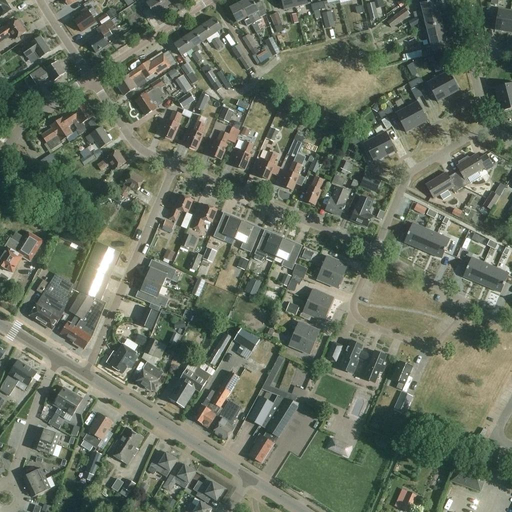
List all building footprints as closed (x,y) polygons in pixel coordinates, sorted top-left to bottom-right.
[(7,5),(3,0),(0,0),(0,17),(10,11),(10,10),(11,9),(12,8),(9,4),(8,5),(7,5)] [(154,15),(164,8),(158,0),(152,0),(147,4),(154,15)] [(158,0),(164,8),(174,1),(173,0),(158,0)] [(249,19),(252,25),(252,26),(256,23),(262,21),(260,18),(266,15),(261,1),(255,4),(253,0),(246,0),(240,3),(249,19)] [(279,0),(282,10),(294,7),(292,0),(279,0)] [(350,0),(326,0),(324,0),(327,12),(352,6),(350,0)] [(398,4),(395,0),(390,4),(394,8),(398,5),(398,4)] [(421,16),(439,12),(436,0),(435,0),(421,4),(423,10),(420,11),(420,12),(414,14),(415,17),(421,16)] [(249,19),(240,3),(230,8),(237,23),(244,19),(248,27),(252,25),(249,19)] [(371,21),(379,19),(375,3),(367,5),(371,21)] [(362,6),(355,8),(357,15),(364,13),(362,6)] [(89,12),(86,8),(81,11),(83,14),(73,21),(81,32),(96,22),(93,18),(97,15),(93,9),(89,12)] [(392,29),(411,15),(406,9),(387,22),(392,29)] [(110,19),(117,15),(114,10),(107,14),(110,19)] [(495,31),(507,33),(510,12),(498,10),(495,31)] [(326,30),(336,28),(332,12),(323,14),(326,30)] [(425,21),(427,27),(442,23),(439,12),(421,16),(422,21),(425,21)] [(101,25),(109,20),(106,14),(98,20),(101,25)] [(279,14),(271,16),(275,27),(281,25),(283,25),(279,14)] [(205,24),(220,48),(223,46),(218,39),(220,37),(217,32),(222,29),(215,18),(205,24)] [(24,25),(19,19),(17,21),(17,20),(10,24),(9,22),(0,28),(0,40),(11,34),(15,39),(25,32),(22,27),(24,25)] [(417,19),(408,24),(412,30),(420,25),(417,19)] [(95,53),(108,44),(105,38),(111,34),(109,31),(115,27),(111,21),(99,29),(101,32),(87,41),(95,53)] [(256,23),(252,26),(256,33),(260,31),(256,23)] [(442,23),(427,27),(428,34),(426,34),(427,39),(445,35),(442,23)] [(195,31),(202,42),(207,39),(211,43),(213,42),(218,50),(220,48),(205,24),(195,31)] [(281,25),(275,27),(278,34),(284,32),(281,25)] [(185,38),(200,62),(203,60),(200,55),(202,53),(197,46),(202,42),(195,31),(185,38)] [(445,35),(427,39),(428,45),(431,44),(433,51),(448,47),(445,35)] [(39,58),(50,51),(40,36),(25,46),(21,49),(27,59),(36,53),(39,58)] [(254,56),(260,53),(249,36),(243,39),(254,56)] [(197,64),(200,62),(185,38),(174,45),(181,56),(187,52),(191,57),(192,56),(197,64)] [(265,42),(271,52),(278,49),(272,38),(265,42)] [(401,51),(421,42),(419,38),(399,46),(401,51)] [(116,43),(112,47),(117,53),(121,50),(116,43)] [(238,45),(232,49),(238,59),(239,59),(247,70),(252,67),(238,45)] [(156,72),(158,75),(176,63),(168,52),(164,55),(163,54),(144,67),(142,64),(136,68),(137,69),(115,83),(124,96),(136,88),(136,89),(146,83),(144,80),(156,72)] [(258,62),(261,68),(267,64),(264,59),(258,62)] [(65,73),(57,61),(45,69),(43,66),(29,75),(36,84),(49,76),(53,81),(65,73)] [(412,64),(407,67),(413,77),(418,74),(412,64)] [(434,66),(436,72),(443,71),(442,64),(434,66)] [(188,77),(193,73),(187,65),(182,68),(188,77)] [(172,81),(179,76),(176,71),(168,75),(172,81)] [(231,87),(221,71),(217,74),(227,89),(231,87)] [(210,73),(206,75),(213,86),(216,92),(222,88),(219,82),(212,72),(210,73)] [(448,96),(459,90),(448,72),(438,78),(448,96)] [(420,77),(415,80),(418,86),(424,83),(420,77)] [(437,102),(448,96),(438,78),(427,84),(437,102)] [(157,92),(165,86),(161,80),(152,86),(157,92)] [(418,86),(415,80),(409,83),(412,89),(418,86)] [(511,83),(495,88),(498,100),(511,96),(511,83)] [(145,116),(156,109),(151,102),(156,99),(151,91),(136,101),(145,116)] [(7,92),(0,96),(0,97),(3,102),(11,97),(7,92)] [(184,109),(195,101),(190,94),(179,102),(184,109)] [(203,112),(209,98),(202,94),(196,109),(203,112)] [(511,96),(498,100),(501,112),(511,109),(511,96)] [(247,110),(249,105),(239,101),(237,106),(247,110)] [(377,102),(373,109),(379,113),(383,106),(377,102)] [(71,121),(73,123),(78,130),(76,131),(79,136),(87,131),(82,124),(93,116),(85,103),(69,113),(70,113),(74,120),(71,121)] [(416,127),(427,122),(417,103),(406,108),(416,127)] [(390,107),(384,110),(387,116),(393,113),(390,107)] [(405,133),(416,127),(406,108),(395,114),(405,133)] [(230,124),(234,113),(224,109),(220,120),(230,124)] [(387,116),(384,110),(379,113),(382,119),(387,116)] [(178,124),(182,114),(174,111),(170,121),(168,120),(162,135),(173,139),(179,125),(178,124)] [(51,128),(41,135),(51,150),(54,148),(61,143),(60,142),(67,137),(70,142),(76,138),(68,126),(73,123),(71,121),(74,120),(70,113),(69,113),(61,119),(61,118),(49,126),(51,128)] [(181,120),(190,124),(193,119),(184,115),(181,120)] [(201,134),(206,124),(198,121),(194,131),(192,130),(186,145),(197,150),(203,135),(201,134)] [(110,142),(101,127),(85,137),(90,144),(94,141),(100,149),(110,142)] [(247,138),(250,131),(244,128),(241,135),(247,138)] [(266,139),(273,142),(278,131),(271,128),(266,139)] [(226,145),(230,135),(222,131),(218,141),(216,141),(210,155),(221,160),(227,145),(226,145)] [(385,157),(396,151),(386,132),(375,138),(385,157)] [(298,154),(304,139),(296,136),(288,156),(296,159),(298,154)] [(351,139),(354,145),(360,142),(356,136),(351,139)] [(374,162),(385,157),(375,138),(364,144),(374,162)] [(240,151),(234,165),(245,170),(248,161),(251,155),(252,152),(251,152),(254,145),(246,141),(241,151),(240,151)] [(115,170),(125,163),(117,151),(106,158),(107,159),(97,165),(101,171),(111,164),(115,170)] [(264,161),(258,176),(269,180),(271,174),(277,176),(281,168),(275,166),(273,165),(277,155),(270,151),(265,162),(264,161)] [(85,167),(96,159),(93,153),(81,162),(85,167)] [(306,157),(298,154),(296,159),(295,162),(302,165),(303,165),(306,157)] [(459,170),(454,174),(462,187),(470,183),(467,178),(482,169),(484,168),(486,171),(493,166),(493,165),(486,155),(480,159),(477,154),(470,158),(468,156),(458,162),(459,164),(456,166),(459,170)] [(51,156),(45,159),(52,170),(58,167),(51,156)] [(317,174),(322,163),(315,160),(310,172),(317,174)] [(288,171),(281,186),(293,190),(296,183),(301,185),(304,178),(297,175),(302,165),(295,162),(294,161),(289,172),(288,171)] [(350,173),(353,166),(343,161),(338,172),(346,175),(347,172),(350,173)] [(85,167),(81,162),(74,166),(78,172),(85,167)] [(446,172),(425,184),(433,198),(439,195),(443,200),(451,195),(447,190),(451,188),(454,192),(462,187),(454,174),(448,177),(446,172)] [(138,192),(145,181),(132,173),(126,184),(126,185),(120,195),(127,199),(133,188),(138,192)] [(365,173),(360,187),(376,194),(381,180),(365,173)] [(320,190),(324,180),(316,177),(311,187),(310,186),(303,200),(315,205),(321,190),(320,190)] [(357,190),(360,183),(354,180),(351,187),(357,190)] [(336,187),(332,198),(331,198),(326,210),(340,216),(346,204),(345,203),(350,192),(336,187)] [(488,200),(496,204),(500,197),(492,193),(488,200)] [(121,206),(124,201),(116,195),(112,201),(121,206)] [(187,213),(193,200),(181,195),(175,209),(174,208),(169,219),(176,222),(180,210),(187,213)] [(369,214),(374,202),(361,197),(351,221),(367,228),(372,215),(369,214)] [(492,211),(496,204),(488,200),(484,206),(492,211)] [(212,223),(217,210),(205,205),(200,218),(198,218),(193,229),(200,232),(205,220),(212,223)] [(460,219),(463,213),(456,209),(453,215),(460,219)] [(235,239),(242,222),(238,221),(239,219),(231,215),(227,226),(219,223),(214,237),(224,241),(227,235),(235,239)] [(171,234),(174,225),(166,221),(164,227),(166,228),(164,231),(171,234)] [(242,222),(235,239),(243,242),(240,248),(251,253),(257,239),(249,236),(254,225),(247,222),(246,224),(242,222)] [(413,224),(404,243),(410,246),(417,249),(425,229),(413,224)] [(84,250),(90,238),(67,227),(61,239),(84,250)] [(425,229),(417,249),(426,252),(429,254),(437,234),(425,229)] [(12,273),(17,266),(21,259),(22,257),(24,259),(30,262),(43,241),(28,232),(20,245),(20,246),(19,245),(15,242),(14,241),(13,241),(11,240),(10,239),(5,247),(7,248),(3,255),(0,252),(0,267),(4,270),(5,268),(12,273)] [(255,255),(253,259),(263,263),(265,259),(273,262),(276,256),(283,240),(279,238),(280,236),(272,233),(268,244),(260,241),(255,254),(255,255)] [(437,234),(429,254),(442,259),(450,240),(437,234)] [(189,249),(193,238),(186,235),(182,246),(189,249)] [(283,240),(276,256),(284,260),(281,266),(292,270),(298,257),(290,254),(295,243),(288,239),(287,242),(283,240)] [(100,300),(112,272),(120,253),(96,243),(88,262),(79,283),(77,282),(73,292),(79,294),(80,292),(81,292),(100,300)] [(212,264),(217,253),(208,249),(203,260),(212,264)] [(311,262),(314,254),(306,251),(303,259),(311,262)] [(170,267),(175,258),(167,254),(163,264),(170,267)] [(197,272),(203,257),(197,254),(191,269),(197,272)] [(322,268),(343,277),(348,265),(327,256),(322,268)] [(246,271),(249,261),(242,258),(238,268),(246,271)] [(472,258),(463,277),(476,283),(484,263),(472,258)] [(484,263),(476,283),(488,288),(496,269),(484,263)] [(146,279),(162,286),(166,278),(172,280),(178,283),(181,276),(175,273),(176,270),(163,264),(160,272),(149,267),(145,274),(148,275),(146,279)] [(293,275),(304,280),(308,270),(297,265),(293,275)] [(338,289),(343,277),(322,268),(317,280),(338,289)] [(496,269),(488,288),(501,294),(509,274),(496,269)] [(288,287),(292,277),(286,275),(282,285),(288,287)] [(300,285),(303,280),(294,276),(292,281),(300,285)] [(55,288),(43,280),(36,291),(43,295),(30,316),(52,329),(58,319),(59,320),(74,286),(61,278),(55,288)] [(192,295),(199,298),(206,281),(199,278),(192,295)] [(142,282),(139,289),(150,294),(147,302),(151,303),(160,307),(161,305),(165,307),(169,299),(165,297),(159,294),(162,286),(146,279),(144,283),(142,282)] [(295,292),(298,284),(292,281),(288,289),(295,292)] [(256,298),(260,288),(251,284),(250,283),(246,293),(256,298)] [(308,301),(328,310),(334,298),(313,289),(308,301)] [(68,322),(60,334),(76,344),(76,347),(78,348),(81,348),(84,349),(91,337),(92,337),(103,309),(105,303),(100,300),(81,292),(80,292),(68,311),(75,315),(70,323),(68,322)] [(328,310),(308,301),(303,313),(312,317),(323,322),(328,310)] [(296,316),(300,308),(290,303),(286,312),(296,316)] [(152,331),(159,314),(146,308),(138,325),(152,331)] [(294,334),(314,343),(320,331),(299,322),(294,334)] [(241,330),(234,341),(253,353),(259,341),(241,330)] [(215,367),(233,338),(226,334),(208,363),(215,367)] [(309,355),(314,343),(294,334),(289,346),(309,355)] [(140,336),(137,345),(145,348),(148,339),(140,336)] [(154,358),(161,344),(151,339),(144,353),(154,358)] [(361,350),(363,346),(351,341),(347,349),(342,347),(342,346),(334,343),(327,358),(336,362),(340,354),(344,356),(344,357),(346,358),(342,367),(354,372),(358,362),(356,361),(358,357),(361,350)] [(110,358),(107,363),(110,366),(123,374),(128,367),(131,369),(139,355),(123,345),(117,354),(113,360),(110,358)] [(488,380),(496,365),(461,347),(454,361),(463,366),(455,382),(470,390),(478,374),(488,380)] [(361,350),(358,357),(370,362),(369,366),(363,379),(375,384),(380,372),(383,373),(383,372),(386,366),(382,365),(386,356),(375,351),(373,355),(361,350)] [(258,367),(264,356),(259,353),(252,363),(258,367)] [(260,367),(270,371),(275,359),(266,355),(260,367)] [(280,357),(262,390),(295,403),(297,397),(271,387),(285,360),(280,357)] [(28,387),(37,373),(18,361),(9,374),(2,385),(0,391),(9,397),(19,381),(28,387)] [(400,362),(392,379),(400,382),(397,389),(406,393),(412,379),(409,377),(413,367),(400,362)] [(156,392),(161,384),(158,382),(164,373),(148,363),(143,370),(144,371),(136,382),(151,391),(153,389),(156,392)] [(254,377),(258,372),(252,367),(248,373),(254,377)] [(177,389),(170,399),(177,403),(184,408),(191,396),(195,389),(200,392),(206,382),(207,382),(210,376),(199,368),(195,375),(186,370),(175,388),(177,389)] [(427,414),(455,427),(469,396),(449,387),(444,398),(436,394),(427,414)] [(61,417),(74,395),(65,389),(54,406),(60,410),(58,415),(61,417)] [(202,406),(194,419),(195,420),(198,422),(210,429),(214,432),(214,431),(222,419),(220,418),(220,417),(223,413),(224,411),(220,409),(225,401),(216,396),(211,393),(210,392),(204,402),(205,402),(203,406),(202,406)] [(278,397),(265,392),(262,398),(249,421),(267,432),(264,438),(274,444),(277,439),(277,438),(278,437),(283,428),(296,407),(278,398),(278,397)] [(406,416),(414,398),(403,392),(394,411),(406,416)] [(84,401),(74,395),(61,417),(64,419),(67,415),(73,418),(84,401)] [(214,432),(213,433),(227,441),(236,426),(232,424),(238,415),(226,408),(229,402),(226,400),(225,401),(220,409),(224,411),(223,413),(220,417),(220,418),(222,419),(214,431),(214,432)] [(96,449),(102,440),(113,423),(99,414),(88,432),(89,432),(85,439),(84,441),(96,449)] [(113,444),(108,453),(128,465),(134,456),(135,456),(139,450),(136,449),(142,438),(126,428),(115,446),(113,444)] [(56,447),(60,436),(41,429),(37,440),(56,447)] [(85,430),(81,436),(85,439),(89,432),(88,432),(85,430)] [(274,444),(264,438),(259,435),(254,443),(256,444),(249,456),(262,464),(274,444)] [(327,449),(348,458),(353,447),(332,438),(327,449)] [(53,457),(56,447),(37,440),(34,450),(53,457)] [(93,452),(85,473),(93,476),(101,455),(93,452)] [(158,454),(150,467),(148,471),(154,475),(157,471),(162,474),(165,469),(170,472),(178,461),(166,453),(164,457),(158,454)] [(481,492),(488,472),(459,461),(452,481),(481,492)] [(196,472),(185,465),(182,469),(177,466),(169,479),(163,488),(171,492),(176,483),(180,486),(186,489),(189,484),(196,472)] [(46,480),(41,470),(23,479),(27,489),(46,480)] [(50,490),(46,480),(27,489),(32,499),(50,490)] [(129,480),(124,488),(130,493),(131,493),(136,485),(129,480)] [(217,501),(224,490),(212,483),(207,480),(197,496),(208,503),(211,498),(217,501)] [(119,497),(124,486),(116,482),(111,493),(119,497)] [(146,493),(150,487),(142,482),(138,488),(146,493)] [(407,511),(411,511),(418,495),(409,491),(401,509),(407,511)] [(170,499),(166,506),(173,510),(177,503),(170,499)] [(210,511),(212,509),(200,502),(197,507),(192,504),(186,511),(210,511)]
